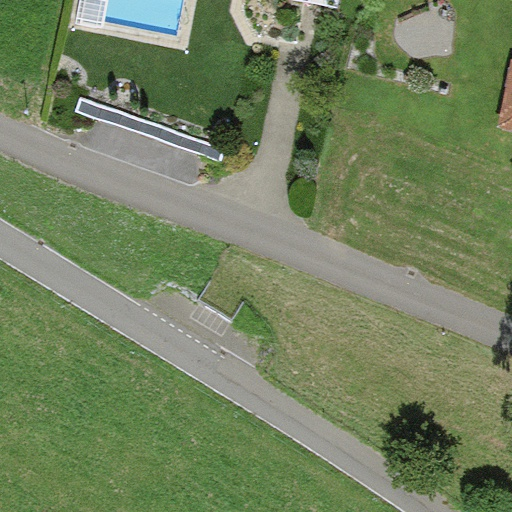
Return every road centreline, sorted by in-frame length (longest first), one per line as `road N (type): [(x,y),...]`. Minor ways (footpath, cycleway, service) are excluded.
road 1 (unclassified): [(0,126),(511,341)]
road 2 (unclassified): [(0,237),(423,511)]
